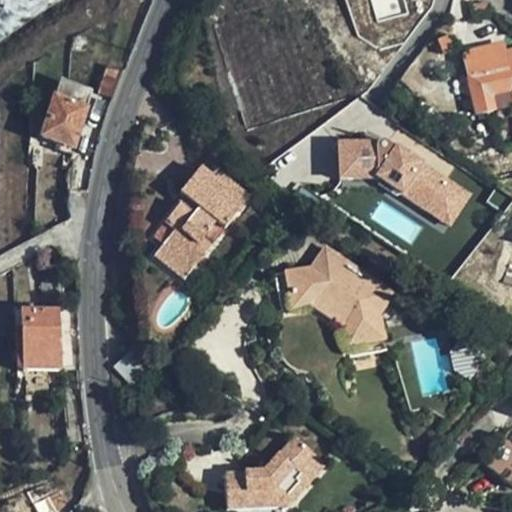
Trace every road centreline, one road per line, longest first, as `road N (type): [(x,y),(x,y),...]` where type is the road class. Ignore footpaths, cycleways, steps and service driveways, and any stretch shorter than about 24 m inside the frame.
road 1 (tertiary): [(168,0),(116,132),(91,260),(96,400),(124,511)]
road 2 (unknown): [(113,484),(181,440),(248,426)]
